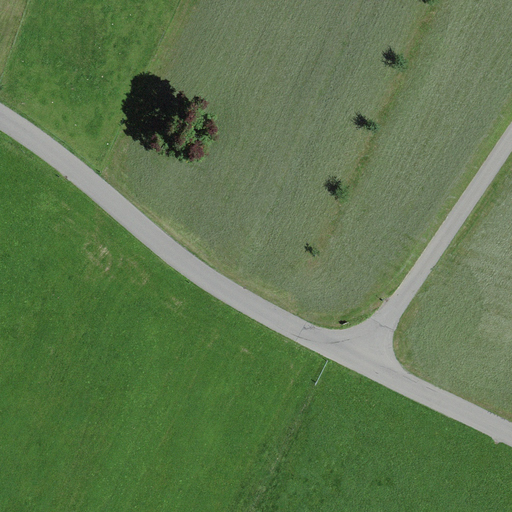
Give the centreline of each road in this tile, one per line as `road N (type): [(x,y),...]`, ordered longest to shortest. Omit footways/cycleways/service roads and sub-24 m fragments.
road 1 (unclassified): [(0,115),(214,282),(359,360)]
road 2 (unclassified): [(359,360),(511,137)]
road 3 (unclassified): [(359,360),(511,435)]
